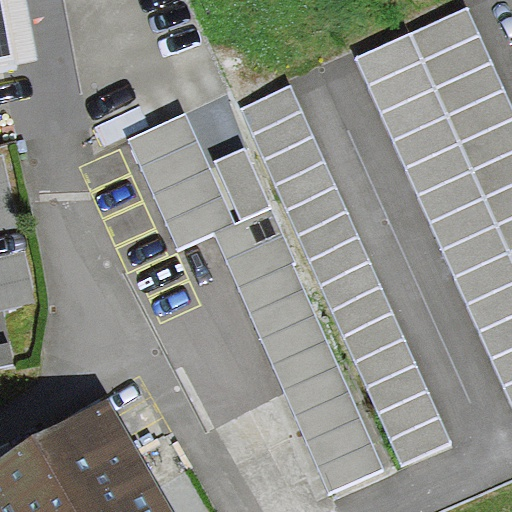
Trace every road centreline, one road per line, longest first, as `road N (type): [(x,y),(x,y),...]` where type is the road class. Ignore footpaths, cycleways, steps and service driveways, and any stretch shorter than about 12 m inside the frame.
road 1 (unknown): [(231,511),(206,464),(109,355)]
road 2 (residential): [(0,433),(109,355)]
